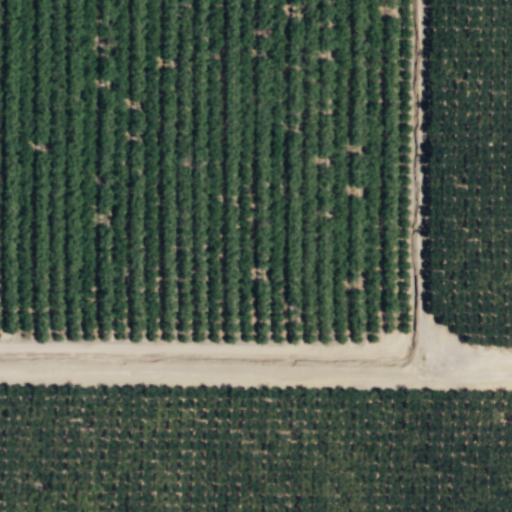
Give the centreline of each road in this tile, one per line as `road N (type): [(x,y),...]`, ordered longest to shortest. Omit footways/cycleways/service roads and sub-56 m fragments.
road 1 (track): [(0,348),(395,346),(403,334),(408,0)]
road 2 (track): [(511,363),(453,379),(0,372)]
road 3 (track): [(475,369),(440,348),(423,323),(425,0)]
